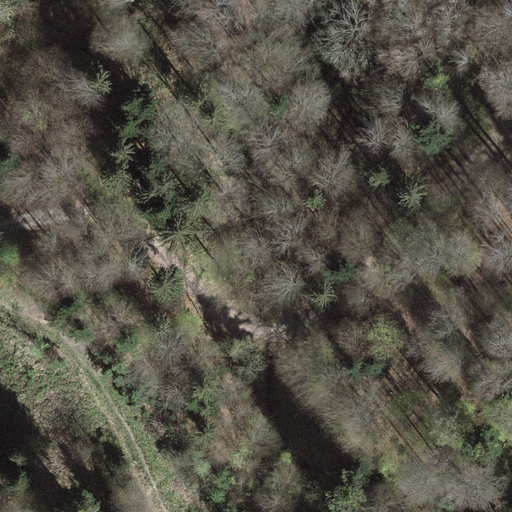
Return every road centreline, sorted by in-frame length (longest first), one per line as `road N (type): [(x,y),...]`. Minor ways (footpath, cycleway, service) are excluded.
road 1 (track): [(0,228),(90,211),(122,221),(215,303),(250,329),(272,334),(331,304),(511,119)]
road 2 (track): [(167,511),(90,368),(67,340),(0,301)]
